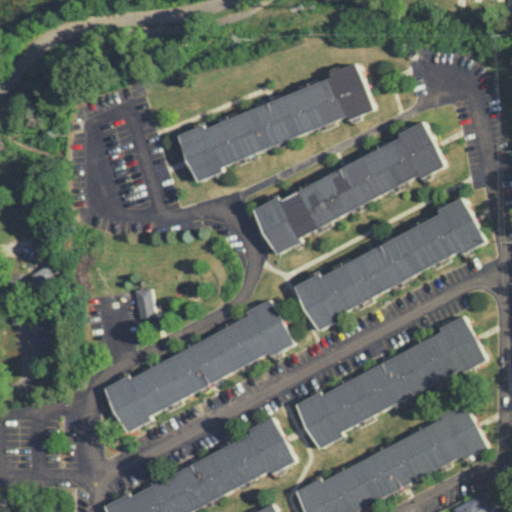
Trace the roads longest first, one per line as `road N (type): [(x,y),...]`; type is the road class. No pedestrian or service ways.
road 1 (residential): [(162,216),(131,106),(93,118),(115,208),(126,216),(162,216),(223,204),(244,224),(257,263),(248,289),(219,315),(91,382),(93,480)]
road 2 (residential): [(93,480),(507,261)]
road 3 (residential): [(507,261),(504,449),(405,507)]
road 4 (residential): [(0,88),(37,46),(78,24),(220,0)]
road 5 (residential): [(507,261),(476,95),(470,85),(457,85)]
